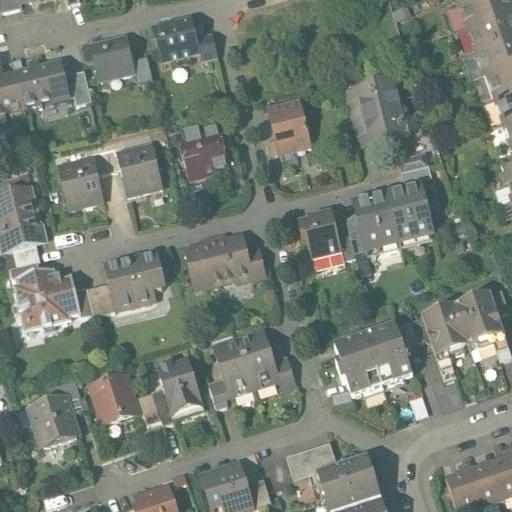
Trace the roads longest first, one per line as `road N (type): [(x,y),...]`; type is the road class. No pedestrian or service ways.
road 1 (residential): [(212,2),(264,217)]
road 2 (residential): [(321,426),(114,496)]
road 3 (residential): [(264,217),(321,426)]
road 4 (residential): [(264,217),(76,258)]
road 5 (residential): [(25,45),(212,2)]
